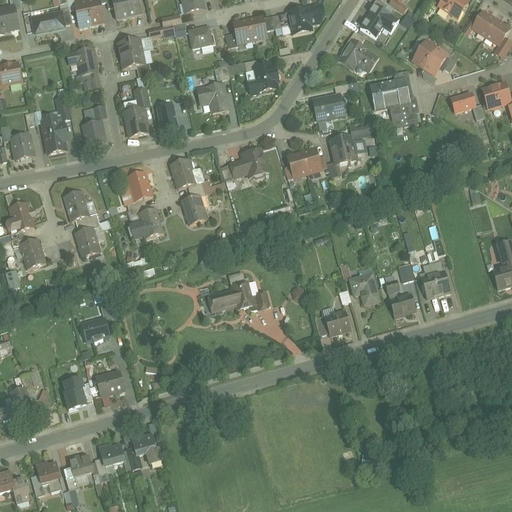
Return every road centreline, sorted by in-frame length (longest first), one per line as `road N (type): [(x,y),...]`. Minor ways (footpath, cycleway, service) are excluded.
road 1 (residential): [(0,454),(511,311)]
road 2 (residential): [(156,152),(270,124),(355,0)]
road 3 (residential): [(103,36),(122,159)]
